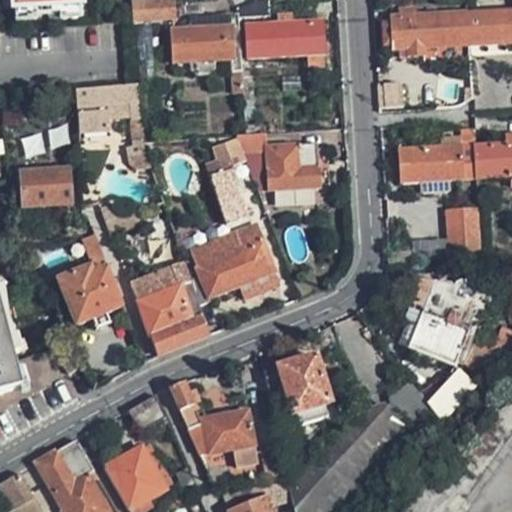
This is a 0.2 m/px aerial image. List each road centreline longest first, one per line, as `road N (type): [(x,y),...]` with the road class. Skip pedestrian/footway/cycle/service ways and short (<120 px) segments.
road 1 (residential): [(354,0),(372,251),(362,286),(326,313),(159,375),(0,467)]
road 2 (unknown): [(159,375),(214,511)]
